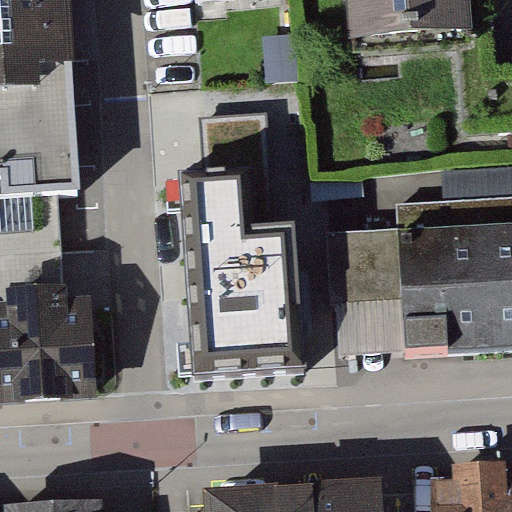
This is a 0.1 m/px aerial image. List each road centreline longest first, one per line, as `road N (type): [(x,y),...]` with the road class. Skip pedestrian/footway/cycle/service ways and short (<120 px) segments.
road 1 (unclassified): [(116,0),(143,443)]
road 2 (residential): [(143,443),(511,419)]
road 3 (residential): [(0,453),(143,443)]
